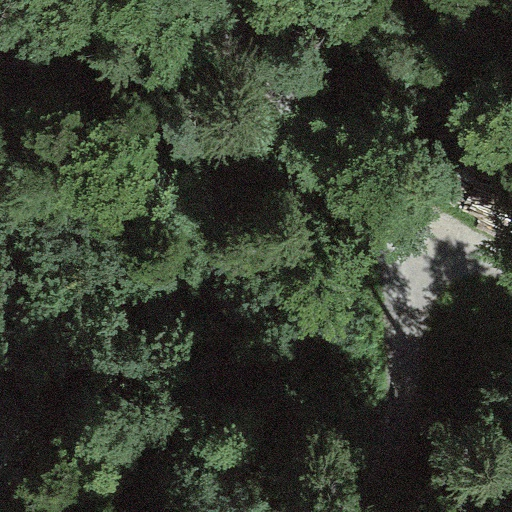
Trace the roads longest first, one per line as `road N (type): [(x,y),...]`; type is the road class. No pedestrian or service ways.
road 1 (track): [(356,511),(407,372),(379,216),(212,0)]
road 2 (track): [(379,216),(511,262)]
